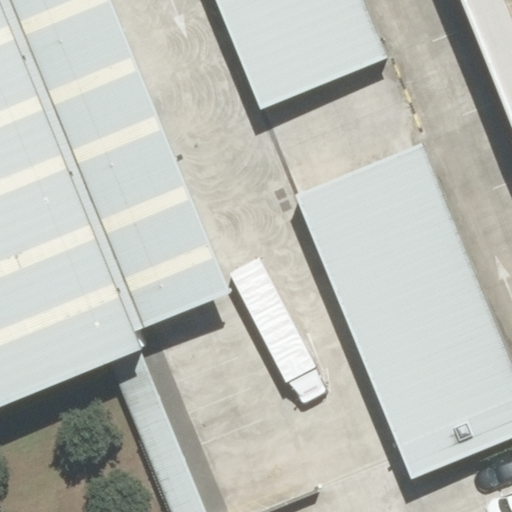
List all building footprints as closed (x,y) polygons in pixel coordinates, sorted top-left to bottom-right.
[(56,0),(0,0),(0,394),(188,316),(56,0)] [(197,0),(246,120),(383,64),(357,0),(197,0)] [(511,0),(456,0),(511,134),(511,0)] [(511,370),(420,144),(282,200),(396,482),(511,434),(511,370)] [(202,511),(189,478),(106,511),(202,511)]
